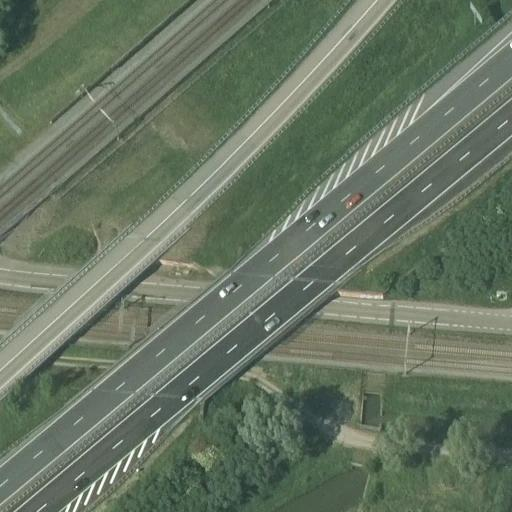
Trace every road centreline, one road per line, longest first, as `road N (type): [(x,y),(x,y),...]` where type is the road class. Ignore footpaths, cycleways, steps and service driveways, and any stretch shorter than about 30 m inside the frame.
road 1 (motorway): [(511,63),(0,489)]
road 2 (motorway): [(41,511),(511,119)]
road 3 (motorway): [(387,0),(281,118),(0,383)]
road 4 (unclassified): [(511,455),(350,438),(241,372),(0,346)]
road 5 (unclassified): [(511,323),(166,295),(0,272)]
